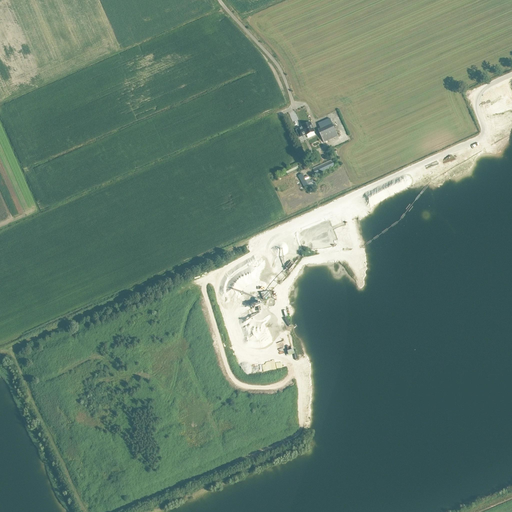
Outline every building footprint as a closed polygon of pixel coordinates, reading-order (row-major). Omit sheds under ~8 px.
[(324,143),(338,136),(330,119),(318,124),(321,129),(318,130),(324,143)] [(297,130),(300,137),(306,134),(306,136),(315,132),(311,123),(310,123),(309,122),(306,123),(306,124),(306,125),(302,126),(303,127),(297,130)] [(315,174),(334,165),(333,163),(314,171),(315,174)] [(297,165),(285,170),(287,174),(299,168),(297,165)] [(312,180),(310,181),(308,176),(304,178),(302,174),(298,176),(305,189),(315,184),(312,180)] [(269,291),(260,294),(262,300),(271,297),(269,291)] [(258,359),(262,372),(269,370),(266,357),(258,359)]
